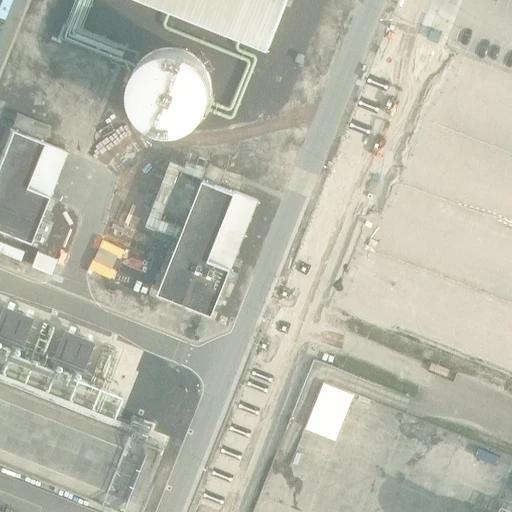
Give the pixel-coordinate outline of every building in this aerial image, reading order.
[(143,0),(267,48),(286,0),(143,0)] [(143,56),(134,63),(128,71),(123,82),(122,91),(123,101),(126,110),(133,120),(146,130),(157,134),(172,134),(183,130),(193,124),(199,116),(204,107),(207,95),(205,79),(199,67),(189,57),(181,53),(165,50),(153,51),(143,56)] [(375,132),(398,76),(376,67),(353,124),(375,132)] [(24,181),(41,137),(11,125),(0,152),(0,224),(28,236),(46,189),(24,181)] [(208,254),(234,187),(204,175),(160,289),(212,308),(231,263),(208,254)]
